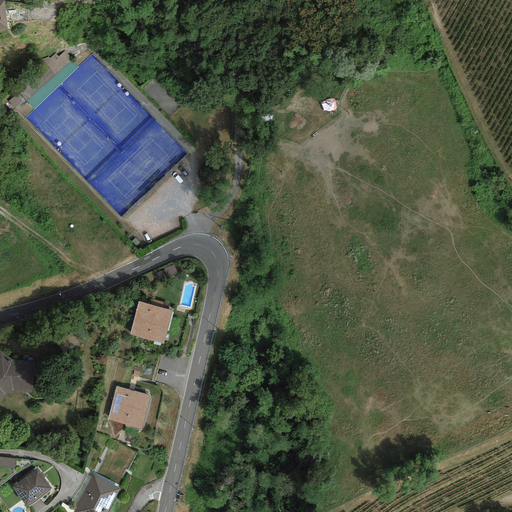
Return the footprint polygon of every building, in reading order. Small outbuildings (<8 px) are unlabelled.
[(19,92),(26,101),(73,59),(65,51),(58,57),(56,54),(50,58),(48,57),(40,61),(12,84),(19,92)] [(19,92),(8,101),(15,109),(26,101),(19,92)] [(172,311),(138,302),(129,335),(163,344),(172,311)] [(13,361),(0,351),(0,399),(3,395),(12,392),(30,393),(33,363),(13,361)] [(150,395),(116,386),(107,420),(140,429),(150,395)] [(14,458),(0,456),(0,467),(13,468),(14,458)] [(51,488),(37,468),(11,487),(26,507),(51,488)] [(107,511),(120,488),(93,474),(73,511),(107,511)]
